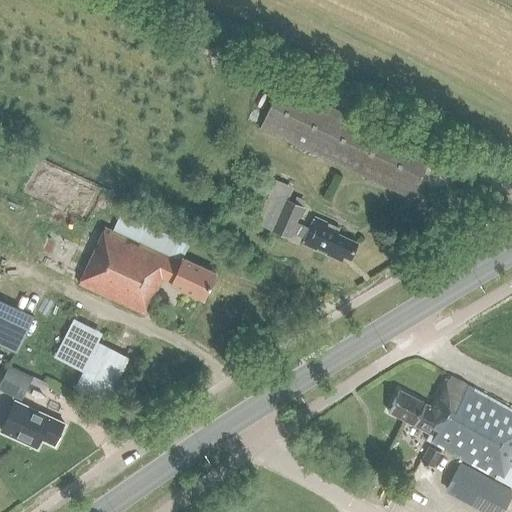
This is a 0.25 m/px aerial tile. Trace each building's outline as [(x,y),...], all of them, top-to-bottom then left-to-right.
[(411,200),(431,155),(279,85),(259,129),(411,200)] [(66,202),(78,208),(74,217),(85,222),(96,194),(75,184),(66,202)] [(288,238),(302,208),(286,200),(284,203),(270,196),(258,222),(273,228),(272,230),(288,238)] [(338,229),(314,218),(302,244),(339,261),(341,256),(349,259),(356,243),(336,234),(338,229)] [(203,300),(214,274),(182,259),(180,263),(104,228),(78,284),(144,314),(161,278),(171,282),(170,285),(203,300)] [(0,294),(0,340),(25,351),(42,313),(0,294)] [(0,390),(16,399),(22,396),(31,377),(9,365),(0,383),(0,390)] [(398,391),(387,412),(430,435),(426,441),(511,487),(511,468),(508,466),(511,461),(507,458),(511,448),(511,412),(447,376),(430,407),(398,391)] [(33,410),(14,401),(7,417),(25,426),(19,440),(35,448),(39,439),(54,445),(64,424),(33,410)]
